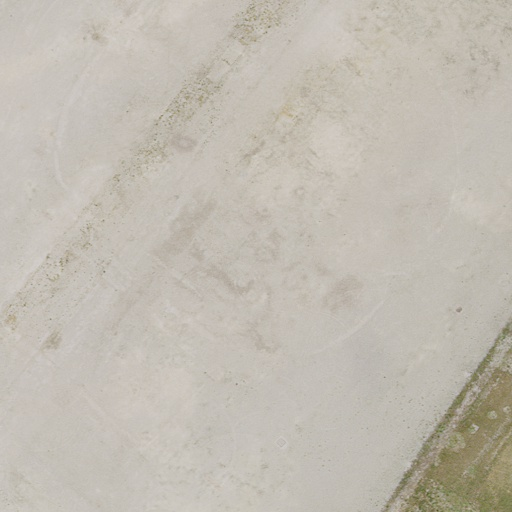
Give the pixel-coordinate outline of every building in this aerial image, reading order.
[(28,0),(66,31),(92,0),(28,0)] [(111,0),(57,79),(115,119),(197,0),(111,0)] [(0,72),(0,133),(31,104),(0,72)] [(434,201),(469,142),(415,109),(380,168),(434,201)] [(300,293),(350,318),(378,264),(328,238),(300,293)] [(511,276),(476,251),(441,303),(491,338),(511,306),(511,276)] [(436,427),(461,371),(408,347),(383,404),(436,427)] [(309,511),(375,511),(394,485),(340,450),(302,507),(309,511)]
